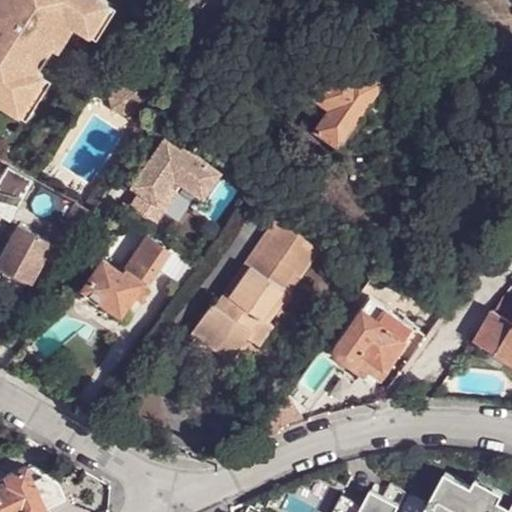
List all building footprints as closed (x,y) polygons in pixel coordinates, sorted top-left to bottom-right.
[(0,0),(0,102),(15,112),(23,100),(30,104),(46,78),(39,73),(54,49),(61,53),(77,26),(86,32),(94,19),(100,22),(111,5),(102,0),(0,0)] [(157,0),(149,13),(161,20),(170,6),(180,11),(186,0),(157,0)] [(100,40),(119,10),(111,5),(100,22),(94,19),(86,32),(100,40)] [(344,62),(326,51),(301,87),(319,99),(344,62)] [(319,99),(331,107),(327,113),(349,129),(364,108),(370,99),(383,79),(360,65),(355,70),(344,62),(319,99)] [(23,100),(15,112),(31,121),(55,83),(46,78),(30,104),(23,100)] [(121,87),(111,101),(114,112),(125,119),(137,117),(146,104),(142,92),(131,85),(121,87)] [(291,100),(322,120),(327,113),(331,107),(319,99),(301,87),(291,100)] [(349,129),(327,113),(322,120),(316,129),(339,145),(349,129)] [(190,119),(182,131),(183,132),(199,142),(207,130),(190,119)] [(216,154),(224,142),(207,130),(199,142),(216,154)] [(183,147),(167,136),(146,167),(154,173),(143,189),(133,204),(159,220),(180,189),(171,183),(177,176),(206,196),(223,170),(185,144),(183,147)] [(0,213),(12,220),(35,178),(8,162),(0,175),(0,213)] [(154,173),(146,167),(135,184),(143,189),(154,173)] [(95,210),(76,201),(64,224),(80,232),(95,210)] [(0,224),(7,229),(12,220),(0,213),(0,224)] [(246,262),(251,265),(286,289),(289,291),(319,247),(276,218),(246,262)] [(52,241),(21,225),(0,261),(32,278),(52,241)] [(144,280),(158,261),(161,263),(170,249),(148,234),(125,267),(125,268),(144,280)] [(121,314),(135,293),(141,285),(144,280),(125,268),(122,272),(119,270),(103,260),(84,288),(86,289),(85,297),(97,305),(105,303),(121,314)] [(286,289),(251,265),(230,295),(266,318),(286,289)] [(150,291),(141,285),(135,293),(144,300),(150,291)] [(266,318),(230,295),(225,292),(216,304),(254,331),(250,338),(262,346),(276,326),(266,318)] [(363,307),(406,337),(413,327),(371,296),(363,307)] [(254,331),(216,304),(213,302),(193,333),(220,350),(224,344),(238,354),(250,338),(254,331)] [(363,307),(338,342),(338,351),(341,358),(342,359),(350,360),(354,357),(361,349),(385,365),(406,337),(363,307)] [(479,337),(493,346),(511,357),(511,319),(495,309),(479,337)] [(224,344),(220,350),(233,361),(238,354),(224,344)] [(511,365),(511,357),(493,346),(490,353),(511,365)] [(361,349),(354,357),(374,372),(378,374),(385,365),(361,349)] [(374,372),(354,357),(350,360),(348,362),(370,378),(374,372)] [(4,448),(15,443),(11,435),(0,440),(4,448)] [(0,511),(22,511),(24,511),(43,511),(44,508),(46,507),(66,497),(57,478),(35,465),(28,468),(26,465),(7,475),(9,479),(0,483),(0,511)] [(511,511),(511,505),(447,470),(429,502),(423,511),(511,511)] [(342,491),(330,511),(394,511),(407,490),(390,481),(375,509),(342,491)] [(423,511),(429,502),(407,490),(394,511),(423,511)]
